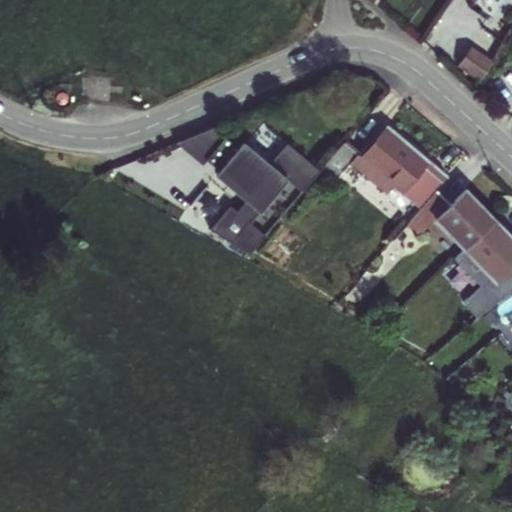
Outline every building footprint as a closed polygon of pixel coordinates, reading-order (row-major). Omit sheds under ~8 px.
[(471,45),(493,60),(500,50),(479,34),(471,45)] [(457,64),(479,80),(493,60),(471,45),(457,64)] [(182,138),(176,140),(202,163),(225,135),(213,125),(182,138)] [(344,141),(319,170),(334,182),(351,161),(385,190),(392,183),(420,206),(435,188),(446,175),(429,161),(387,125),(361,156),(344,141)] [(229,202),(208,226),(234,242),(248,225),(288,178),(302,190),(305,186),(319,170),(286,141),(269,162),(242,139),(218,168),(248,194),(236,209),(229,202)] [(450,204),(435,188),(420,206),(418,209),(432,222),(435,218),(464,249),(496,219),(466,188),(450,204)] [(392,239),(408,250),(432,222),(418,209),(392,239)] [(450,321),(459,332),(480,314),(485,310),(511,288),(511,267),(510,265),(511,262),(511,236),(496,219),(464,249),(454,259),(485,291),(450,321)] [(248,225),(234,242),(250,251),(262,237),(248,225)]
